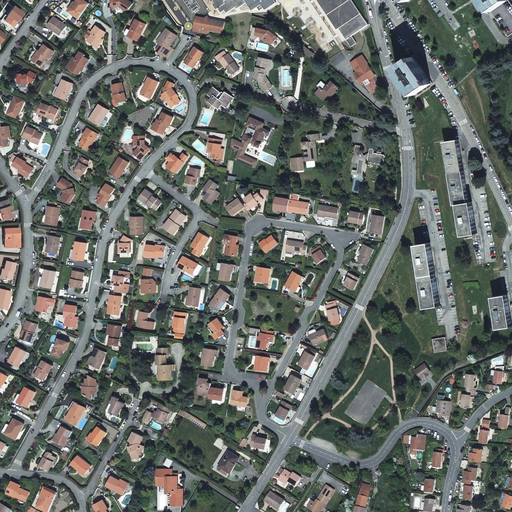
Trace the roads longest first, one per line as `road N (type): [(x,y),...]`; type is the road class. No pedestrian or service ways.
road 1 (residential): [(274,383),(339,262),(326,233),(265,222),(249,239),(229,361),(237,377),(252,380)]
road 2 (tertiary): [(290,438),(404,218),(406,133)]
road 3 (residential): [(143,171),(109,222),(84,337),(15,472)]
road 4 (residential): [(381,0),(457,109),(511,224)]
road 5 (residential): [(24,204),(93,79),(133,62),(166,68)]
road 6 (residential): [(290,438),(353,464),(375,460),(411,424),(438,426),(453,441)]
road 7 (residential): [(0,335),(16,312),(30,257),(24,204)]
road 8 (tertiary): [(406,133),(373,0)]
road 9 (residential): [(166,68),(189,85),(191,120),(143,171)]
